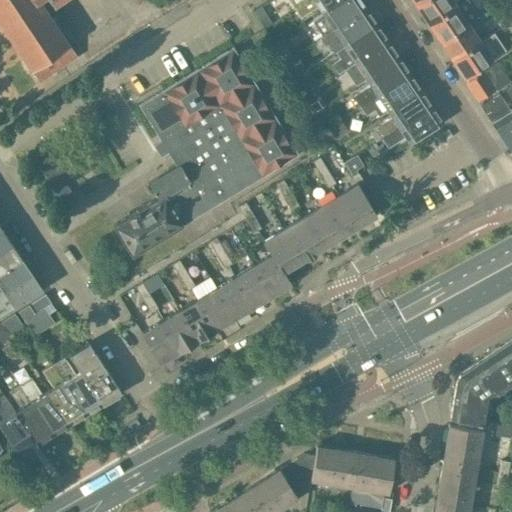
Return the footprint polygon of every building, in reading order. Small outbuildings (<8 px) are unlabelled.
[(0,0),(0,20),(41,80),(78,55),(41,0),(0,0)] [(305,0),(295,7),(301,17),(318,6),(322,12),(340,0),(305,0)] [(323,35),(367,6),(362,0),(340,0),(322,12),(312,19),(323,35)] [(421,15),(425,15),(430,22),(457,4),(454,0),(424,0),(417,5),(416,6),(421,15)] [(469,0),(462,0),(457,4),(430,22),(435,30),(433,33),(439,42),(470,22),(480,15),(469,0)] [(344,45),(378,22),(367,6),(323,35),(334,52),(344,45)] [(266,13),(258,17),(263,26),(271,21),(266,13)] [(264,27),(269,36),(286,25),(281,16),(264,27)] [(332,62),(339,72),(345,68),(389,39),(378,22),(344,45),(348,51),(332,62)] [(470,22),(439,42),(445,50),(448,50),(454,58),(482,40),(470,22)] [(366,77),(400,55),(389,39),(345,68),(355,84),(366,77)] [(494,58),(482,40),(454,58),(458,66),(457,69),(461,75),(464,75),(466,77),(494,58)] [(158,196),(151,200),(114,223),(132,255),(303,151),(287,127),(235,45),(185,75),(181,69),(180,68),(179,69),(173,73),(171,74),(175,81),(138,103),(176,166),(169,171),(149,182),(158,196)] [(289,49),(279,55),(283,60),(292,54),(289,49)] [(283,62),(294,78),(307,70),(296,54),(283,62)] [(411,71),(400,55),(366,77),(370,84),(354,95),(361,105),(411,71)] [(478,100),(510,79),(497,60),(466,82),(478,100)] [(379,116),(388,110),(422,88),(411,71),(361,105),(367,114),(375,110),(379,116)] [(302,90),(310,85),(302,74),(294,78),(302,90)] [(422,88),(388,110),(392,116),(371,130),(377,140),(381,137),(433,104),(422,88)] [(511,113),(509,110),(510,108),(499,92),(480,104),(511,151),(511,150),(511,113)] [(313,111),(325,105),(320,97),(309,104),(313,111)] [(388,147),(405,136),(410,142),(444,121),(433,104),(381,137),(388,147)] [(342,116),(330,124),(337,134),(348,126),(342,116)] [(353,174),(356,172),(355,169),(364,164),(357,153),(345,160),(353,174)] [(328,168),(320,155),(312,160),(320,173),(328,168)] [(66,210),(78,202),(77,200),(51,157),(39,165),(66,210)] [(336,181),(328,168),(320,173),(329,186),(336,181)] [(291,191),(283,178),(276,182),(284,195),(291,191)] [(339,193),(358,224),(377,213),(376,212),(381,209),(363,181),(359,184),(358,182),(339,193)] [(299,204),(291,191),(284,195),(292,208),(299,204)] [(321,205),(339,236),(358,224),(339,193),(321,205)] [(254,213),(246,200),(239,205),(247,217),(254,213)] [(320,247),(339,236),(321,205),(302,216),(320,247)] [(262,226),(254,213),(247,217),(255,231),(262,226)] [(320,247),(302,216),(283,228),(302,259),(320,247)] [(0,250),(12,243),(2,228),(0,229),(0,250)] [(302,259),(283,228),(265,239),(284,270),(302,259)] [(224,249),(216,236),(209,240),(217,253),(224,249)] [(291,282),(284,270),(265,239),(264,240),(272,252),(255,262),(253,263),(272,294),(291,282)] [(15,247),(12,243),(0,250),(0,272),(15,262),(22,257),(15,247)] [(232,262),(224,249),(217,253),(225,266),(232,262)] [(0,294),(15,284),(32,272),(22,257),(15,262),(0,272),(0,294)] [(188,271),(180,258),(172,263),(180,276),(188,271)] [(272,294),(253,263),(234,275),(254,306),(272,294)] [(196,284),(188,271),(180,276),(188,289),(196,284)] [(15,284),(0,294),(0,311),(1,314),(14,305),(15,306),(43,288),(32,272),(15,284)] [(254,306),(234,275),(216,286),(235,317),(254,306)] [(151,294),(143,281),(135,285),(143,298),(151,294)] [(235,317),(216,286),(197,297),(217,329),(217,328),(235,317)] [(28,303),(18,310),(34,335),(54,322),(44,307),(52,302),(45,292),(28,303)] [(159,307),(151,294),(143,298),(151,311),(159,307)] [(217,329),(197,297),(179,309),(198,340),(217,329)] [(198,340),(179,309),(160,320),(179,351),(180,351),(198,340)] [(23,326),(14,312),(2,320),(11,334),(23,326)] [(2,320),(0,321),(0,339),(2,343),(13,337),(11,334),(2,320)] [(160,320),(142,331),(161,362),(179,351),(160,320)] [(511,368),(511,336),(496,347),(511,368)] [(70,353),(80,370),(104,403),(118,394),(120,388),(89,342),(70,353)] [(511,382),(511,368),(496,347),(476,361),(499,391),(511,382)] [(87,413),(104,403),(80,370),(76,372),(65,356),(53,363),(87,413)] [(499,391),(476,361),(459,372),(456,377),(457,377),(455,389),(492,395),(499,391)] [(53,386),(48,390),(71,423),(87,413),(53,363),(43,370),(53,386)] [(54,434),(71,423),(48,390),(43,393),(32,377),(20,384),(54,434)] [(38,443),(54,434),(20,384),(10,390),(20,407),(15,409),(38,443)] [(455,389),(451,415),(488,421),(492,395),(455,389)] [(38,443),(15,409),(4,393),(0,395),(0,411),(3,417),(0,418),(0,424),(20,454),(38,443)] [(436,499),(470,505),(483,428),(449,423),(436,499)] [(511,435),(511,425),(499,423),(497,433),(511,435)] [(316,445),(314,455),(310,479),(389,490),(394,457),(316,445)] [(308,491),(310,479),(314,455),(304,453),(273,472),(292,501),(308,491)] [(501,458),(499,471),(508,472),(510,460),(501,458)] [(497,483),(506,484),(508,472),(499,471),(497,483)] [(214,511),(274,511),(292,501),(273,472),(213,509),(214,511)] [(390,510),(391,497),(383,496),(380,509),(390,510)] [(468,511),(470,505),(436,499),(433,511),(468,511)]
